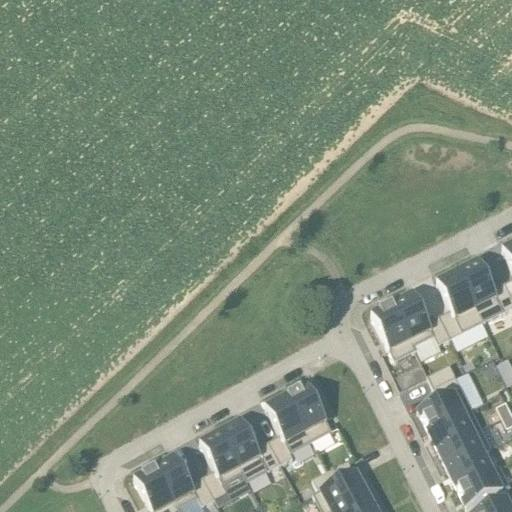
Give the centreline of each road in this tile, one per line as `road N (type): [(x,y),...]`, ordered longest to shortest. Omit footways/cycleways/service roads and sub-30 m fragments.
road 1 (residential): [(119,511),(99,474),(343,341)]
road 2 (residential): [(511,222),(344,307),(343,341)]
road 3 (residential): [(343,341),(431,511)]
